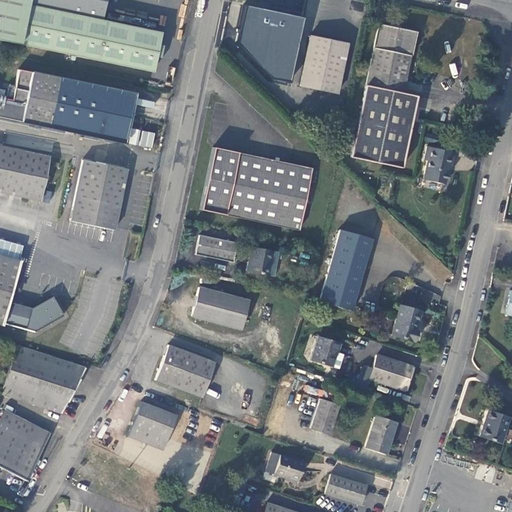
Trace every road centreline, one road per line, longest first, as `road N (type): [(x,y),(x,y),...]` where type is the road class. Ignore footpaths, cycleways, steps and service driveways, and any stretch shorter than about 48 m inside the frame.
road 1 (unclassified): [(215,0),(157,278),(36,511)]
road 2 (unclassified): [(511,112),(464,335),(408,511)]
road 3 (unknown): [(414,492),(300,442),(311,393)]
